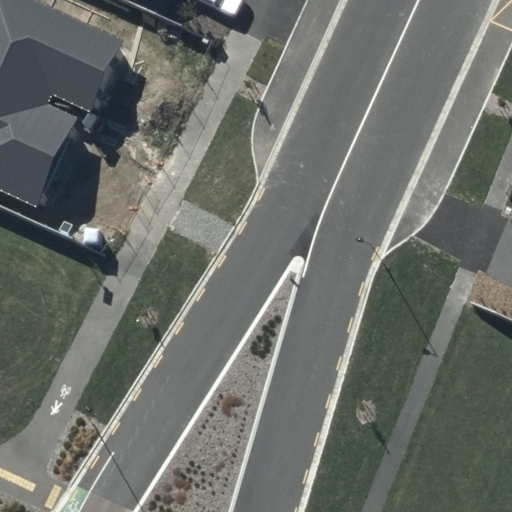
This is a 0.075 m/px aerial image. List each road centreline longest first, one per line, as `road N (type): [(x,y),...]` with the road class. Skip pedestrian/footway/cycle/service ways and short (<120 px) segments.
road 1 (residential): [(105,511),(269,240),(339,174)]
road 2 (residential): [(339,174),(336,273),(262,511)]
road 3 (residential): [(339,174),(418,0)]
